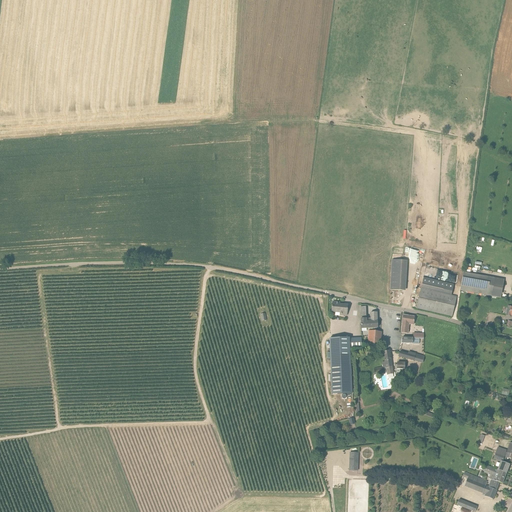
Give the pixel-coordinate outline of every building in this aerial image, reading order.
[(407,261),(404,261),(392,260),(390,290),(405,291),(407,261)] [(456,297),(451,296),(453,285),(423,278),(421,289),(416,308),(452,316),(456,297)] [(460,290),(491,296),(494,284),(462,278),(460,290)] [(346,316),(347,309),(343,308),(343,305),(339,304),(340,302),(333,302),(332,312),(342,313),(342,315),(346,316)] [(475,319),(486,323),(491,309),(479,305),(475,319)] [(401,332),(408,333),(409,324),(413,325),(414,317),(403,315),(401,332)] [(371,319),(366,319),(361,319),(361,328),(377,328),(377,321),(371,322),(371,319)] [(369,345),(380,345),(381,332),(370,331),(369,345)] [(349,339),(349,338),(329,338),(331,393),(351,393),(350,349),(362,349),(361,338),(349,339)] [(383,352),(385,362),(382,362),(382,367),(373,369),(373,375),(386,373),(387,375),(393,374),(389,351),(383,352)] [(410,361),(410,360),(416,363),(418,357),(408,353),(407,355),(399,352),(398,356),(410,361)] [(503,462),(510,464),(511,457),(511,443),(510,443),(507,453),(506,452),(505,457),(504,457),(503,462)] [(503,462),(504,457),(506,450),(503,449),(498,447),(493,459),(503,462)] [(350,450),(350,469),(359,469),(359,450),(350,450)] [(501,462),(497,470),(506,473),(509,464),(501,462)] [(502,483),(506,473),(497,470),(489,467),(486,466),(483,471),(492,474),(490,479),(491,480),(498,482),(502,483)] [(495,490),(498,482),(491,480),(488,487),(485,486),(487,482),(469,475),(464,486),(482,493),(483,492),(487,494),(486,496),(484,496),(493,500),(496,490),(495,490)] [(459,498),(457,504),(470,509),(469,511),(470,511),(474,511),(478,505),(459,498)]
